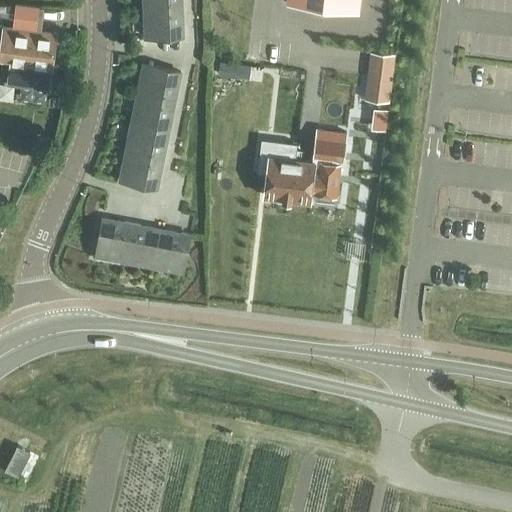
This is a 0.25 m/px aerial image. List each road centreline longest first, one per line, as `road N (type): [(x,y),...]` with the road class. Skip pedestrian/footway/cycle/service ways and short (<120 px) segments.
road 1 (tertiary): [(131,333),(216,362),(404,404)]
road 2 (tertiary): [(410,356),(220,331),(131,333)]
road 3 (residential): [(37,245),(84,135),(97,0)]
road 4 (unknown): [(404,404),(387,425),(398,453),(511,485)]
